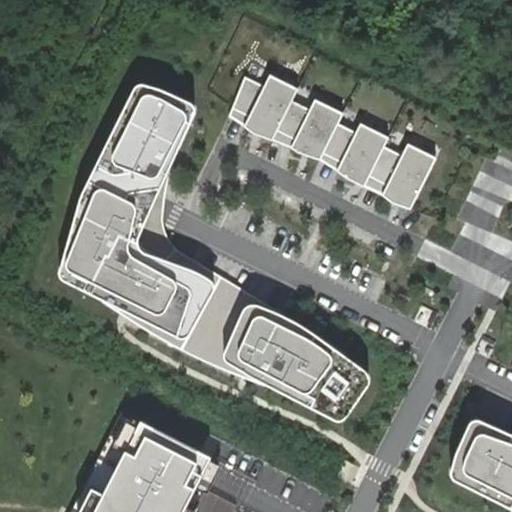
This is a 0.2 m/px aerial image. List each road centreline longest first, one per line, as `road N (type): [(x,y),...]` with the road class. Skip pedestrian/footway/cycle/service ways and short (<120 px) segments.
road 1 (residential): [(441,348),(186,223),(227,149),(477,274)]
road 2 (residential): [(360,511),(441,348)]
